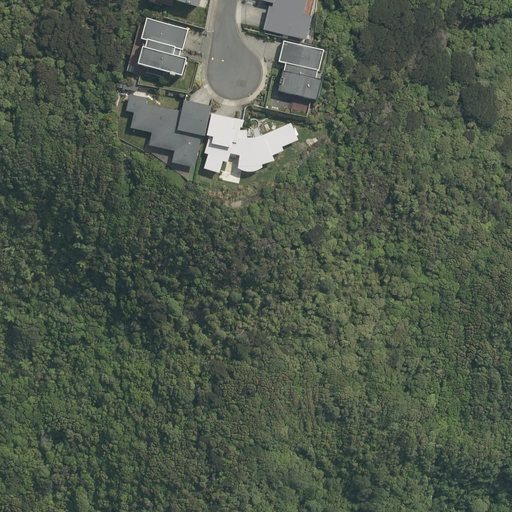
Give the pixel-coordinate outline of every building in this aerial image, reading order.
[(263,30),(306,40),(312,16),(304,14),(307,0),(261,0),(261,1),(273,3),(272,7),(269,6),(263,30)] [(142,46),(137,64),(148,67),(146,73),(163,78),(165,71),(170,73),(169,74),(175,76),(175,74),(182,76),(186,58),(179,56),(181,50),(183,50),(188,30),(146,18),(141,38),(146,40),(145,47),(142,46)] [(278,91),(317,100),(322,80),(316,78),(318,71),(319,71),(323,50),(283,41),(278,62),(285,63),(284,71),(283,71),(278,91)] [(123,89),(137,92),(138,86),(124,83),(123,89)] [(202,136),(204,136),(211,106),(184,100),(181,111),(146,104),(147,98),(130,94),(126,111),(134,113),(130,128),(152,133),(149,145),(174,151),(172,163),(195,168),(202,136)] [(209,136),(204,153),(208,154),(204,169),(219,173),(223,161),(227,163),(230,154),(239,156),(238,168),(240,170),(243,171),(246,172),(248,172),(251,172),(253,172),(256,171),(259,170),(262,167),(262,165),(275,161),(272,156),(284,151),(282,147),(298,140),(291,123),(263,135),(255,138),(247,138),(247,130),(240,130),(240,127),(242,128),(244,120),(212,113),(207,135),(209,136)]
